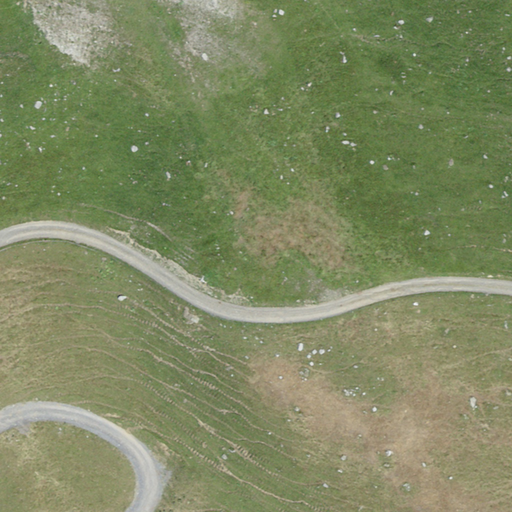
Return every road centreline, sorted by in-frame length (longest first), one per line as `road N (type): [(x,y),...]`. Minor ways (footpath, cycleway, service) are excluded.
road 1 (track): [(511,291),(429,284),(305,315),(248,315),(214,307),(108,242),(56,227),(0,238)]
road 2 (track): [(136,511),(148,492),(146,470),(133,448),(100,426),(63,412),(28,412),(0,423)]
